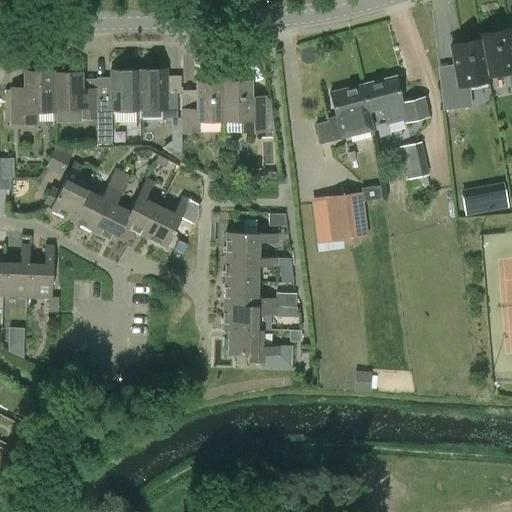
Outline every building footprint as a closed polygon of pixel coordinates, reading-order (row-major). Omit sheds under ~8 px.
[(479,34),(480,39),(487,77),(488,76),(511,71),(511,44),(509,28),(506,29),(505,24),(492,27),(493,31),(479,34)] [(480,39),(467,41),(466,36),(453,39),(454,43),(451,44),(459,86),(489,81),(488,76),(487,77),(480,39)] [(110,111),(138,110),(138,70),(110,70),(110,96),(96,96),(97,117),(97,126),(110,126),(110,111)] [(177,95),(167,95),(166,70),(138,70),(138,110),(160,110),(161,119),(177,119),(177,95)] [(54,107),(54,73),(54,71),(24,71),(24,88),(11,88),(11,123),(35,123),(35,111),(54,111),(54,107)] [(81,73),(54,73),(54,107),(81,107),(81,117),(97,117),(96,96),(96,90),(81,90),(81,73)] [(408,102),(402,104),(395,77),(362,85),(369,112),(381,109),(385,125),(406,120),(412,118),(412,120),(427,117),(423,98),(408,102)] [(222,120),(222,81),(196,81),(197,109),(180,110),(181,133),(198,133),(198,121),(222,120)] [(241,132),(264,132),(264,98),(250,98),(250,81),(222,81),(222,120),(241,120),(241,132)] [(329,93),(334,116),(336,120),(315,125),(320,144),(372,131),(368,112),(369,112),(362,85),(329,93)] [(441,87),(443,109),(455,108),(453,86),(441,87)] [(405,180),(406,180),(426,175),(419,143),(398,148),(405,180)] [(61,175),(71,155),(55,148),(45,168),(61,175)] [(71,221),(86,191),(73,184),(81,167),(72,163),(59,189),(52,186),(45,202),(51,205),(49,210),(71,221)] [(116,185),(122,173),(114,169),(108,181),(116,185)] [(122,173),(116,185),(123,188),(129,176),(122,173)] [(0,177),(0,189),(9,190),(9,177),(0,177)] [(154,183),(146,179),(129,211),(130,211),(123,226),(115,243),(123,227),(144,237),(159,207),(145,199),(154,183)] [(108,181),(100,197),(86,191),(71,221),(93,232),(116,185),(108,181)] [(116,185),(93,232),(115,243),(123,226),(130,211),(129,211),(115,205),(123,188),(116,185)] [(508,210),(504,189),(478,194),(482,214),(508,210)] [(330,231),(331,241),(366,236),(361,194),(347,196),(325,199),(329,232),(330,231)] [(159,207),(144,237),(166,248),(183,215),(190,218),(197,205),(181,197),(173,213),(159,207)] [(247,230),(289,227),(288,212),(246,215),(247,230)] [(224,257),(276,258),(257,257),(258,243),(277,244),(277,234),(224,233),(224,257)] [(3,296),(27,297),(28,264),(30,264),(30,263),(29,263),(30,245),(21,245),(20,263),(4,263),(3,296)] [(51,298),(54,247),(45,246),(44,264),(30,263),(30,264),(28,264),(27,297),(51,298)] [(276,267),(276,258),(224,257),(223,281),(257,282),(257,266),(276,267)] [(257,282),(223,281),(222,305),(274,307),(275,306),(275,298),(256,297),(257,282)] [(274,315),(274,307),(222,305),(221,329),(255,330),(256,315),(274,315)] [(296,307),(275,306),(274,307),(274,315),(274,317),(298,317),(296,307)] [(10,353),(25,353),(26,327),(11,326),(10,353)] [(279,356),(279,347),(261,346),(261,330),(255,330),(221,329),(221,330),(228,330),(227,354),(248,355),(248,363),(266,363),(266,366),(291,366),(291,345),(281,345),(281,356),(279,356)] [(361,511),(360,499),(345,501),(346,511),(361,511)]
